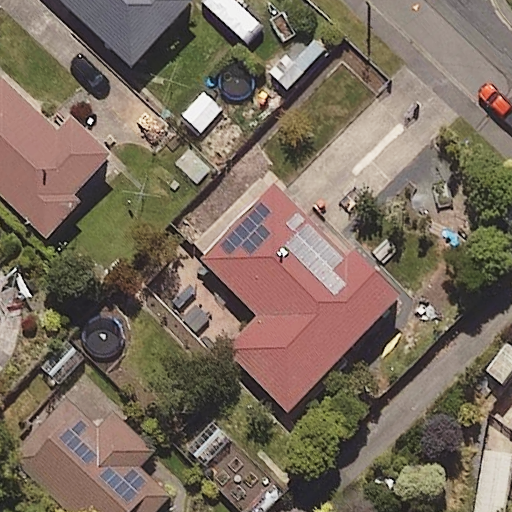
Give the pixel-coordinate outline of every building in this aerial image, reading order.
[(193,5),(187,0),(57,0),(133,70),(193,5)] [(56,132),(3,81),(0,84),(0,192),(49,239),(82,204),(75,198),(111,160),(68,120),(56,132)] [(350,258),(268,176),(192,252),(260,319),(227,352),(289,414),(401,299),(354,253),(350,258)] [(88,253),(68,272),(94,299),(114,280),(88,253)] [(158,448),(83,377),(11,453),(74,511),(157,511),(171,498),(139,469),(158,448)] [(506,511),(511,478),(511,450),(482,446),(472,511),(506,511)]
